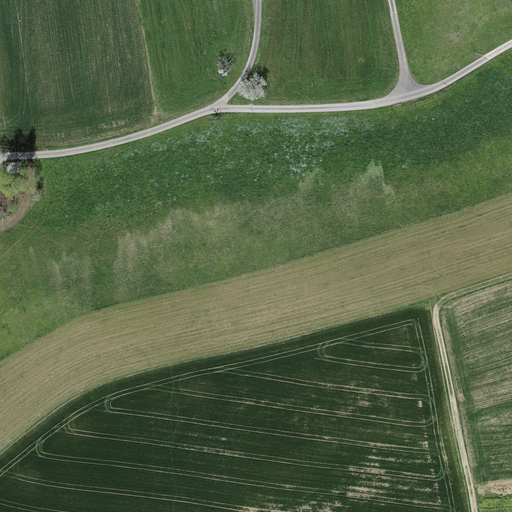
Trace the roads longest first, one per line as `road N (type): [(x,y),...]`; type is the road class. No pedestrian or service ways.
road 1 (track): [(474,511),(436,310),(511,279)]
road 2 (track): [(215,107),(367,109),(447,84)]
